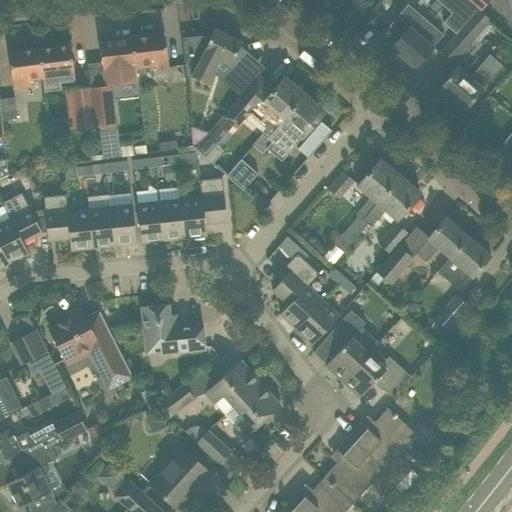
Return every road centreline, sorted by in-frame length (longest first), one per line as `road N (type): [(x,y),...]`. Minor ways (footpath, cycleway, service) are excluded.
road 1 (residential): [(238,511),(312,430),(317,400),(234,281),(232,257)]
road 2 (residential): [(0,291),(29,277),(232,257)]
road 3 (residential): [(232,257),(248,254),(380,104)]
road 4 (residential): [(380,104),(511,215)]
road 5 (residential): [(256,0),(380,104)]
